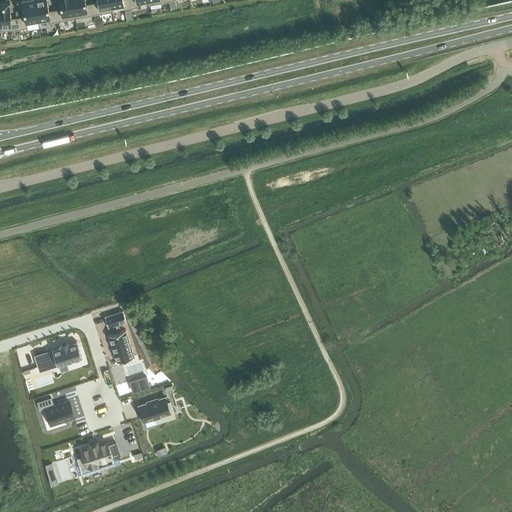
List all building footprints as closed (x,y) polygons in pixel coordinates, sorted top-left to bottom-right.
[(21,0),(24,16),(18,17),(19,29),(27,27),(27,24),(38,22),(34,0),(21,0)] [(47,0),(34,0),(38,22),(50,20),(50,22),(57,21),(55,10),(49,11),(47,0)] [(59,0),(61,8),(55,10),(57,21),(75,18),(71,0),(59,0)] [(85,0),(71,0),(75,18),(94,14),(92,3),(86,4),(85,0)] [(97,0),(98,2),(92,3),(94,14),(113,11),(110,0),(97,0)] [(110,0),(113,11),(112,6),(123,4),(124,9),(131,8),(129,0),(110,0)] [(10,1),(0,2),(0,30),(19,29),(18,17),(11,18),(10,1)] [(123,310),(105,316),(108,327),(111,326),(113,333),(109,334),(117,361),(134,355),(126,329),(121,331),(118,323),(122,322),(126,321),(123,310)] [(60,346),(34,354),(39,371),(58,365),(59,365),(60,371),(69,368),(67,362),(82,358),(77,341),(69,343),(68,342),(60,344),(60,346)] [(146,376),(130,381),(133,391),(150,386),(146,376)] [(153,400),(138,405),(144,421),(156,417),(157,422),(159,421),(175,416),(170,401),(167,402),(165,396),(158,398),(157,398),(158,399),(154,400),(153,400)] [(51,397),(38,401),(40,410),(46,408),(51,423),(74,416),(69,400),(53,405),(51,397)] [(83,456),(79,457),(84,472),(114,462),(113,458),(114,458),(121,455),(116,439),(108,441),(107,439),(106,439),(106,437),(98,440),(98,441),(89,444),(89,443),(81,446),(81,447),(80,447),(83,456)] [(46,464),(47,470),(54,468),(52,462),(46,464)]
